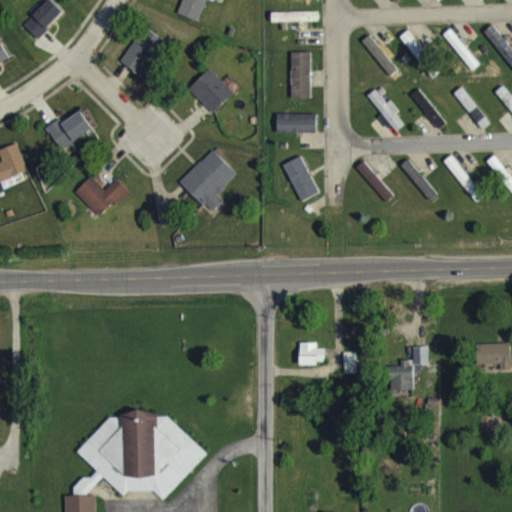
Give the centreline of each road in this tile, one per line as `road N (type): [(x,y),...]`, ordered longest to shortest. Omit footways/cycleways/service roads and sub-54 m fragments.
road 1 (secondary): [(0,278),(511,265)]
road 2 (residential): [(261,274),(262,511)]
road 3 (residential): [(337,17),(511,11)]
road 4 (residential): [(341,145),(511,138)]
road 5 (residential): [(341,145),(336,0)]
